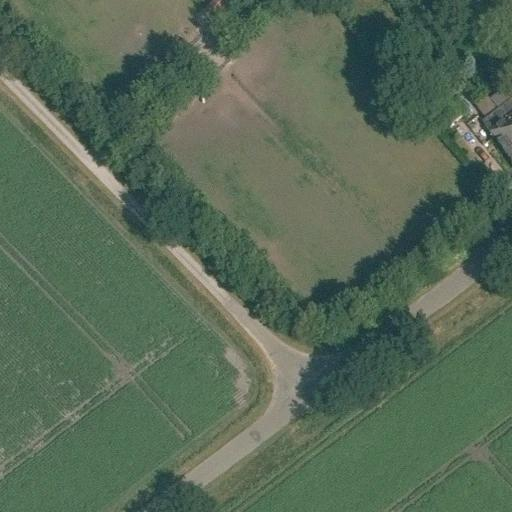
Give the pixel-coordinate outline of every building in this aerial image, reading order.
[(229,0),(223,0),(210,11),(219,21),(236,7),(229,0)] [(437,73),(449,68),(442,54),(430,60),(437,73)] [(445,98),(435,105),(452,126),(461,118),(445,98)] [(511,106),(510,104),(497,113),(505,125),(503,127),(511,139),(511,106)] [(505,125),(497,113),(482,125),(511,165),(511,139),(503,127),(505,125)]
